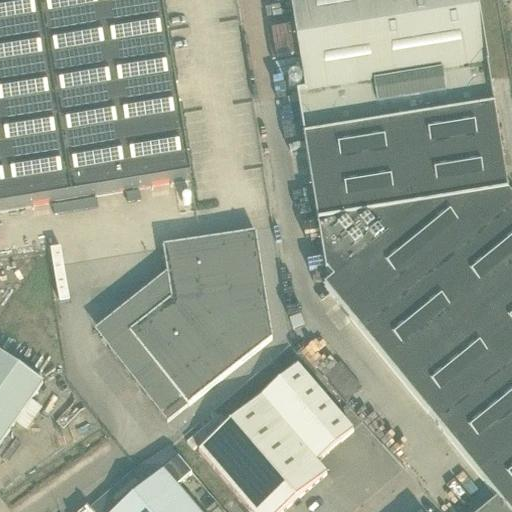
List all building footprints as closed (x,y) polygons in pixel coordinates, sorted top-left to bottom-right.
[(0,0),(0,213),(192,182),(161,0),(0,0)] [(477,0),(289,0),(303,81),(305,94),(297,95),(326,274),(328,275),(333,282),(324,289),(497,501),(506,511),(511,511),(511,199),(508,194),(487,66),(488,66),(477,0)] [(167,424),(272,340),(256,234),(163,249),(171,301),(109,351),(167,424)] [(0,446),(43,385),(0,355),(0,446)] [(284,511),(327,476),(316,464),(353,433),(297,367),(198,452),(249,511),(284,511)] [(191,475),(169,449),(133,473),(90,510),(91,511),(196,511),(176,488),(191,475)] [(506,511),(497,501),(483,511),(506,511)]
